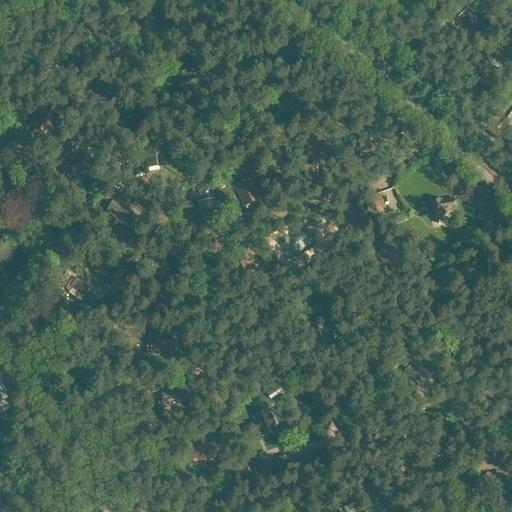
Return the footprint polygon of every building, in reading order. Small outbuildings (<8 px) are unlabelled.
[(199,1),(193,5),(198,13),(204,9),(199,1)] [(471,32),(480,24),(467,10),(457,19),(457,20),(459,23),(461,23),(462,22),(471,32)] [(164,35),(149,20),(148,20),(138,30),(151,42),(155,38),(159,41),(164,35)] [(94,38),(109,41),(112,29),(96,26),(94,38)] [(497,50),(492,62),(501,66),(500,69),(508,73),(511,63),(511,56),(510,55),(497,50)] [(275,76),(290,63),(280,51),(265,64),(275,76)] [(415,60),(419,55),(414,51),(410,56),(415,60)] [(72,76),(75,65),(66,62),(65,66),(55,63),(53,71),(72,76)] [(183,80),(195,79),(193,63),(177,65),(178,71),(182,71),(183,80)] [(105,109),(113,103),(102,89),(94,95),(105,109)] [(295,114),(286,100),(280,104),(276,106),(281,114),(277,117),(280,122),(295,114)] [(42,136),(43,134),(45,135),(55,117),(44,111),(33,128),(35,129),(34,132),(34,134),(39,137),(42,136)] [(243,135),(239,138),(234,130),(224,138),(231,147),(234,150),(247,141),(243,135)] [(373,154),(374,144),(358,141),(356,151),(373,154)] [(295,151),(304,151),(303,142),(294,143),(295,151)] [(321,146),(326,150),(329,146),(325,142),(321,146)] [(162,145),(143,147),(146,169),(165,167),(162,145)] [(278,164),(282,163),(279,151),(265,154),(266,159),(268,159),(271,169),(279,167),(278,164)] [(72,181),(83,170),(74,162),(64,172),(72,181)] [(318,166),(304,166),(304,179),(311,180),(312,173),(318,173),(318,166)] [(248,180),(234,186),(240,199),(238,200),(240,204),(242,203),(243,204),(246,211),(259,204),(256,198),(248,180)] [(203,183),(195,190),(201,196),(209,189),(203,183)] [(109,191),(105,198),(109,200),(112,202),(112,201),(116,195),(109,191)] [(473,198),(483,216),(495,209),(485,191),(473,198)] [(370,213),(372,219),(384,216),(380,204),(383,203),(380,193),(363,198),(367,214),(370,213)] [(115,220),(116,218),(124,222),(130,211),(122,206),(112,201),(112,202),(109,200),(105,198),(103,202),(109,206),(106,212),(109,214),(108,216),(115,220)] [(201,221),(216,218),(212,200),(197,203),(201,221)] [(455,200),(449,201),(439,203),(439,201),(431,202),(433,216),(434,224),(443,222),(442,215),(441,212),(456,209),(455,200)] [(305,233),(284,241),(289,254),(310,246),(305,233)] [(403,263),(390,246),(376,257),(382,265),(385,263),(392,272),(403,263)] [(259,271),(250,251),(243,254),(245,258),(239,260),(247,277),(259,271)] [(154,269),(166,268),(165,260),(154,261),(154,256),(146,257),(147,265),(154,265),(154,269)] [(298,260),(286,268),(292,277),(304,269),(303,267),(299,261),(298,260)] [(276,270),(267,275),(271,283),(280,278),(276,270)] [(80,301),(90,289),(77,278),(68,290),(80,301)] [(322,328),(326,327),(324,319),(311,322),(316,342),(325,340),(322,328)] [(169,346),(170,335),(157,334),(156,342),(151,341),(150,349),(161,350),(162,345),(169,346)] [(415,369),(412,365),(404,371),(414,382),(422,375),(426,380),(434,373),(423,361),(415,369)] [(172,392),(160,393),(157,394),(159,409),(169,408),(168,401),(181,400),(180,388),(172,389),(172,392)] [(25,407),(33,406),(32,399),(24,400),(25,407)] [(511,412),(511,415),(510,422),(511,422),(511,404),(502,401),(500,409),(511,412)] [(262,437),(274,431),(271,425),(273,424),(270,417),(268,418),(265,412),(253,417),(256,423),(253,424),(256,431),(259,430),(262,437)] [(210,445),(198,445),(193,445),(193,460),(198,460),(206,460),(206,459),(216,459),(216,444),(210,444),(210,445)] [(439,473),(447,469),(440,456),(433,460),(439,473)] [(145,477),(148,459),(136,457),(133,475),(145,477)] [(486,474),(483,484),(503,490),(508,475),(496,471),(495,476),(486,474)] [(158,479),(154,484),(160,490),(165,484),(158,479)]
